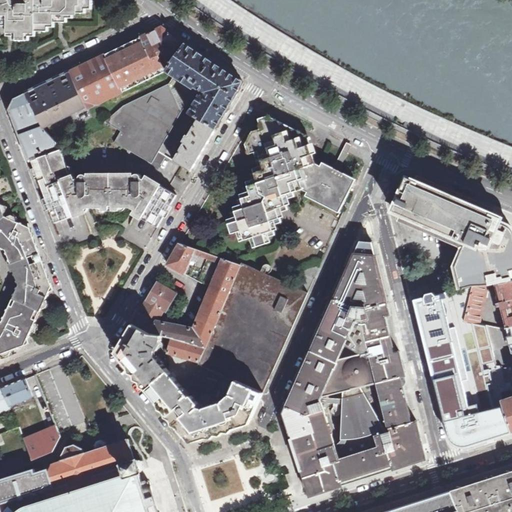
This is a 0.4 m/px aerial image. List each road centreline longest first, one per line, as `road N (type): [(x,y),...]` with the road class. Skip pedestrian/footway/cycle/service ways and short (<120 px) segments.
road 1 (residential): [(180,464),(250,443),(261,431),(374,189)]
road 2 (tertiary): [(511,153),(351,79),(222,0)]
road 3 (residential): [(261,73),(108,335),(91,337)]
road 4 (residential): [(0,114),(91,337)]
road 5 (unclassified): [(312,511),(511,448)]
road 6 (residential): [(0,93),(147,20),(159,4)]
road 7 (residential): [(91,337),(173,441),(180,464)]
road 8 (secondary): [(394,145),(261,73)]
road 9 (secondary): [(511,198),(394,145)]
road 10 (residential): [(374,189),(403,310)]
road 11 (secondary): [(261,73),(159,4)]
